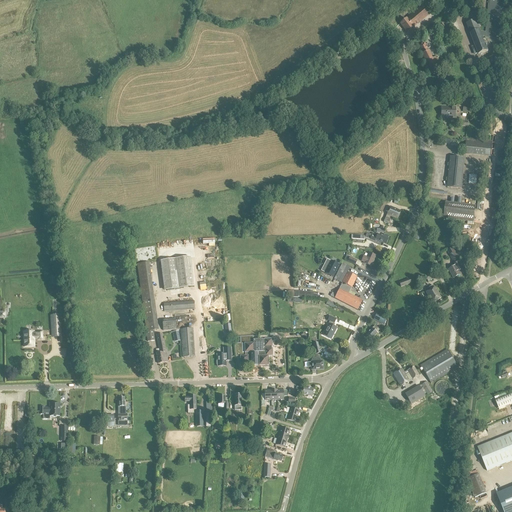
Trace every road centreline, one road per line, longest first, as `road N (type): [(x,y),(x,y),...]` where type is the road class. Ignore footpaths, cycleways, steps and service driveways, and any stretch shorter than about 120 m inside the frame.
road 1 (tertiary): [(0,388),(331,379)]
road 2 (unclassified): [(356,358),(352,337),(417,204),(416,92)]
road 3 (tertiary): [(356,358),(488,286)]
road 4 (unclassified): [(282,511),(302,436),(331,379)]
